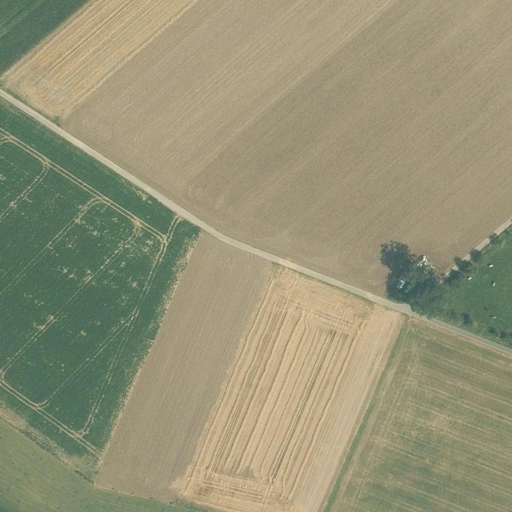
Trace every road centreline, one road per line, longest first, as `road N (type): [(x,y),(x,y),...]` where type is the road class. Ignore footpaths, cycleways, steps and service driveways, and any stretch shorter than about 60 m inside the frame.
road 1 (track): [(0,90),(224,239),(408,308)]
road 2 (residential): [(511,220),(408,308),(511,350)]
